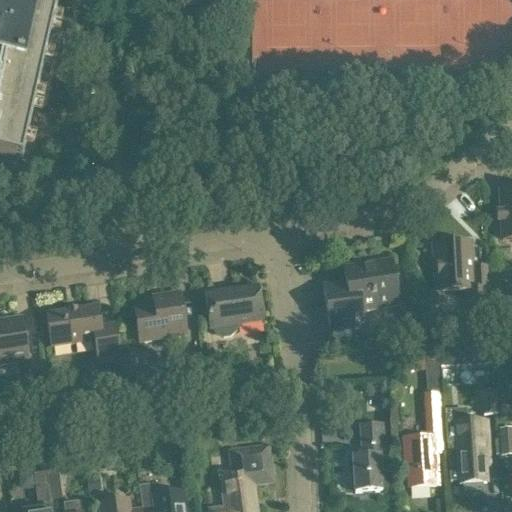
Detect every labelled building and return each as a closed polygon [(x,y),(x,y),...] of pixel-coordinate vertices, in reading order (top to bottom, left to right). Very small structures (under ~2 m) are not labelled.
[(0,0),(0,161),(21,167),(58,0),(0,0)] [(511,192),(500,193),(502,242),(511,241),(511,192)] [(471,244),(432,246),(435,294),(466,293),(467,314),(489,313),(486,269),(472,270),(471,244)] [(346,285),(322,289),(330,336),(365,330),(362,314),(375,312),(374,308),(397,305),(398,308),(399,308),(392,261),(343,269),(346,285)] [(258,289),(205,297),(209,331),(212,330),(213,337),(223,340),(230,339),(235,334),(234,327),(263,323),(258,289)] [(164,307),(135,312),(140,345),(186,338),(179,295),(162,298),(164,307)] [(98,309),(46,317),(51,350),(94,344),(98,366),(121,362),(115,326),(101,328),(98,309)] [(22,321),(0,324),(0,362),(18,360),(19,369),(29,367),(22,321)] [(424,355),(402,358),(404,376),(439,373),(437,353),(424,354),(424,355)] [(201,356),(187,358),(191,383),(192,395),(216,392),(214,380),(205,381),(201,356)] [(492,359),(441,363),(441,372),(493,368),(492,359)] [(42,369),(28,372),(33,405),(47,403),(42,369)] [(236,372),(214,374),(216,389),(237,386),(236,372)] [(257,388),(238,391),(241,415),(261,412),(257,388)] [(495,394),(478,396),(480,420),(497,419),(495,394)] [(428,440),(403,442),(405,469),(408,469),(409,490),(438,488),(436,461),(431,462),(431,456),(444,456),(441,396),(425,397),(428,440)] [(453,444),(446,444),(449,484),(455,483),(456,487),(459,487),(470,486),(471,492),(483,492),(482,486),(486,485),(485,459),(489,458),(488,443),(487,436),(486,422),(483,422),(452,424),(453,444)] [(362,461),(352,461),(354,496),(382,494),(380,465),(385,465),(383,427),(360,429),(362,461)] [(511,431),(500,433),(501,459),(511,457),(511,431)] [(226,511),(222,511),(256,511),(253,489),(273,486),(268,451),(238,456),(241,472),(220,475),(226,511)] [(101,479),(88,481),(89,494),(102,493),(101,479)] [(153,487),(139,489),(142,511),(183,511),(181,496),(155,500),(153,487)] [(59,490),(48,491),(50,503),(61,501),(59,490)] [(38,506),(21,508),(21,511),(51,511),(50,503),(48,491),(36,492),(38,506)] [(61,501),(50,503),(51,511),(80,511),(80,507),(62,510),(61,501)]
